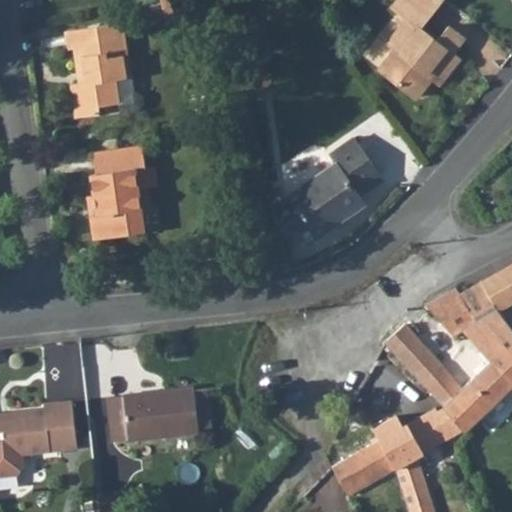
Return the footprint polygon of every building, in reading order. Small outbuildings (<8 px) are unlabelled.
[(185,0),(165,0),(168,10),(187,7),(185,0)] [(447,0),(446,0),(398,0),(393,7),(408,20),(390,43),(396,49),(380,70),(415,98),(432,78),(439,84),(458,61),(451,53),(461,41),(447,29),(434,43),(422,32),(447,0)] [(127,18),(74,27),(76,43),(83,43),(87,78),(78,79),(82,112),(107,109),(106,100),(124,97),(120,73),(135,71),(127,18)] [(277,202),(275,203),(278,220),(292,238),(299,233),(307,243),(365,201),(359,193),(381,176),(351,132),(328,150),(336,160),(277,202)] [(106,214),(100,215),(103,236),(152,229),(146,186),(143,166),(157,165),(154,143),(103,150),(106,172),(101,173),(106,214)] [(511,175),(497,150),(466,188),(472,199),(488,227),(504,218),(497,204),(511,195),(511,175)] [(157,165),(143,166),(146,186),(166,183),(163,164),(157,165)] [(511,263),(481,281),(497,312),(511,303),(511,263)] [(481,281),(461,292),(463,298),(477,322),(496,313),(497,312),(481,281)] [(386,343),(385,345),(398,358),(442,407),(465,433),(511,391),(511,333),(509,330),(499,318),(496,313),(477,322),(463,298),(461,292),(456,287),(426,303),(456,336),(466,331),(491,361),(463,385),(408,322),(386,343)] [(123,421),(106,422),(109,446),(196,436),(196,431),(209,430),(205,391),(192,392),(185,390),(122,398),(123,421)] [(122,398),(104,400),(106,422),(123,421),(122,398)] [(29,460),(79,454),(72,404),(46,407),(46,412),(0,416),(0,484),(23,482),(30,473),(29,460)] [(435,408),(378,439),(393,471),(406,511),(432,511),(415,459),(453,437),(465,433),(442,407),(436,410),(435,408)] [(378,439),(332,465),(350,495),(393,471),(378,439)] [(118,511),(116,486),(98,488),(100,511),(118,511)]
